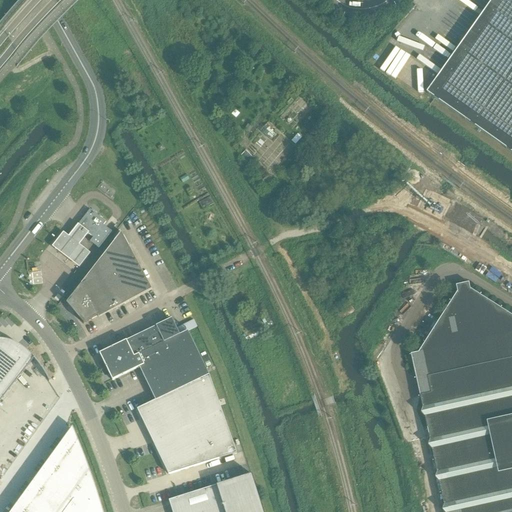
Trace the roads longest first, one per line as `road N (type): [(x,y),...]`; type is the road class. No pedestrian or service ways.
road 1 (track): [(511,271),(394,210),(262,248)]
road 2 (unclassified): [(61,356),(248,256)]
road 3 (tertiary): [(97,108),(92,147),(0,270)]
road 4 (unclassified): [(124,511),(61,356)]
road 5 (tertiary): [(97,108),(45,0)]
